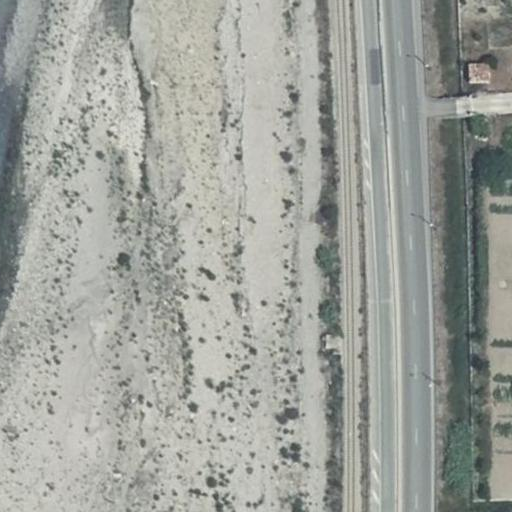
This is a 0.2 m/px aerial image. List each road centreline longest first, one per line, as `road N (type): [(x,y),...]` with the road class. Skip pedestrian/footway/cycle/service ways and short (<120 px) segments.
road 1 (primary): [(368,0),(382,235),(385,511)]
road 2 (track): [(301,0),(314,208),(317,511)]
road 3 (primary): [(415,511),(398,0)]
